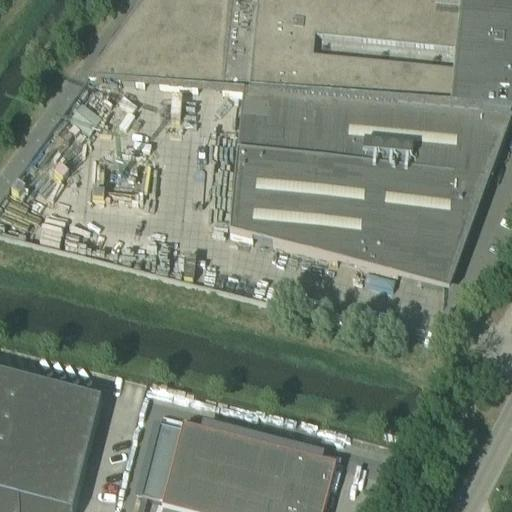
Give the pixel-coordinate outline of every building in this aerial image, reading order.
[(149,0),(88,85),(244,100),(229,242),(444,296),(449,244),(468,246),(511,126),(511,3),(471,0),(149,0)] [(117,182),(93,183),(93,204),(118,204),(117,182)] [(0,217),(13,220),(18,192),(0,189),(0,191),(0,217)] [(74,511),(101,407),(0,381),(0,511),(74,511)] [(183,433),(162,511),(325,511),(336,472),(183,433)]
